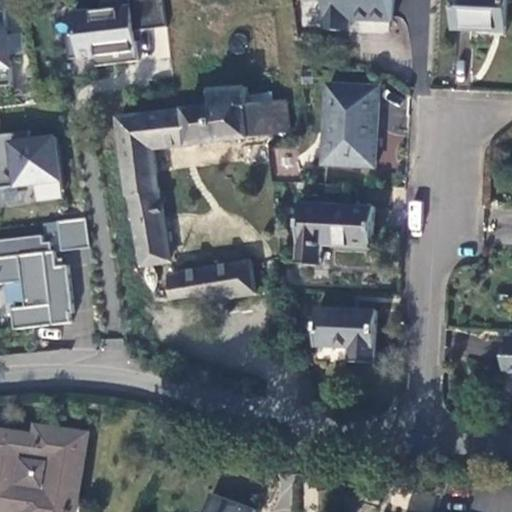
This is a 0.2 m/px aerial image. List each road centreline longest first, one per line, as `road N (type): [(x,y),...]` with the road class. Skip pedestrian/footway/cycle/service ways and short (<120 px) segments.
road 1 (residential): [(0,377),(128,387),(421,444)]
road 2 (residential): [(421,444),(440,151),(463,127)]
